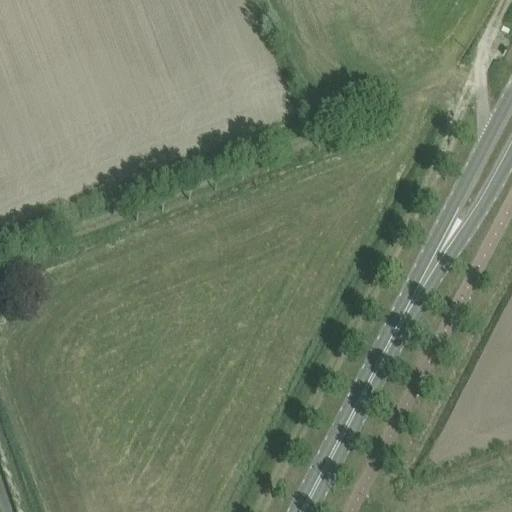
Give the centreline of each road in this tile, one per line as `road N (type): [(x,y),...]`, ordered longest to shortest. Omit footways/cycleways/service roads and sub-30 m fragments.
road 1 (primary): [(304,511),(440,252)]
road 2 (primary): [(511,92),(440,252)]
road 3 (primary): [(440,252),(511,155)]
